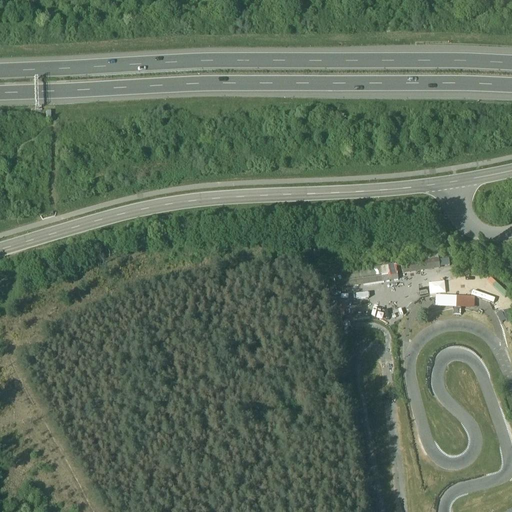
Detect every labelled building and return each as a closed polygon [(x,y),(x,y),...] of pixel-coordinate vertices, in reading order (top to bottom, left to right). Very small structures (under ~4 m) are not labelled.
[(440,270),(438,259),(425,261),(402,264),(403,275),(440,270)] [(396,266),(380,268),(382,277),(397,275),(396,266)] [(380,267),(334,274),(335,284),(351,282),(382,277),(380,268),(380,267)] [(398,281),(397,275),(382,277),(382,283),(398,281)] [(382,277),(351,282),(351,288),(382,283),(382,277)] [(351,282),(335,284),(336,290),(351,288),(351,282)] [(456,309),(457,298),(436,296),(435,308),(456,309)] [(457,298),(456,309),(474,310),(475,299),(457,298)] [(501,324),(506,321),(502,312),(496,315),(501,324)]
